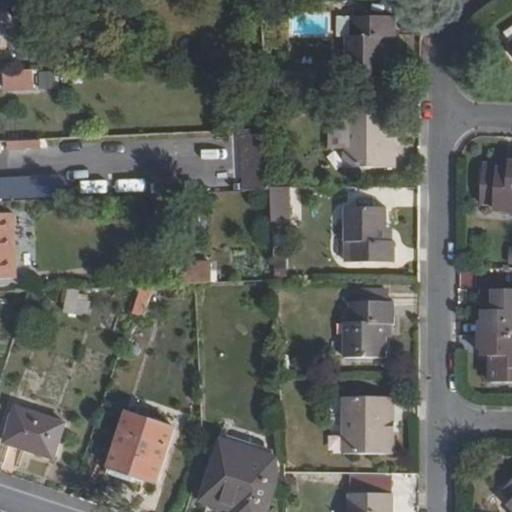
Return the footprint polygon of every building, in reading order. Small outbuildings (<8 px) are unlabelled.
[(397,15),(352,15),(352,36),(347,36),(347,72),(389,72),(389,52),(387,52),(387,38),(394,38),(397,38),(397,15)] [(38,70),(9,71),(10,89),(39,87),(38,70)] [(60,72),(41,72),(41,89),(59,89),(60,72)] [(347,149),(346,111),(331,111),(330,149),(347,149)] [(396,167),(396,146),(391,146),(391,135),(396,135),(396,111),(346,111),(347,149),(347,167),(396,167)] [(268,128),(244,130),(246,191),(271,190),(268,128)] [(41,139),(8,141),(8,150),(42,149),(41,139)] [(484,167),(482,204),(495,205),(495,211),(511,211),(511,161),(510,161),(510,164),(510,168),(484,167)] [(156,195),(178,194),(177,177),(155,178),(156,195)] [(386,228),(388,228),(388,208),(346,207),(346,263),(396,263),(396,241),(393,241),(386,242),(386,228)] [(15,213),(0,213),(0,279),(18,279),(15,213)] [(185,284),(214,283),(213,261),(184,261),(185,284)] [(142,286),(134,311),(145,315),(155,285),(142,286)] [(80,289),(70,289),(65,313),(84,316),(87,302),(77,300),(80,289)] [(511,289),(494,289),(494,310),(489,310),(484,310),(484,335),(511,335),(511,289)] [(389,292),(358,291),(358,301),(389,302),(389,292)] [(358,301),(350,301),(350,322),(346,322),(345,358),(387,358),(387,338),(385,338),(386,324),(393,324),(396,324),(395,302),(389,302),(358,301)] [(511,335),(484,335),(484,357),(487,357),(491,357),(491,382),(511,382),(511,335)] [(345,397),(345,454),(394,453),(394,432),(389,432),(389,421),(394,421),(394,397),(345,397)] [(67,422),(17,407),(5,443),(55,459),(67,422)] [(159,483),(177,427),(128,411),(110,466),(159,483)] [(236,511),(235,511),(268,511),(279,483),(278,458),(223,440),(204,501),(236,511)] [(504,450),(484,450),(484,463),(504,464),(504,450)] [(511,481),(502,490),(511,500),(511,501),(509,504),(511,506),(511,481)] [(394,511),(394,493),(350,493),(349,511),(394,511)]
